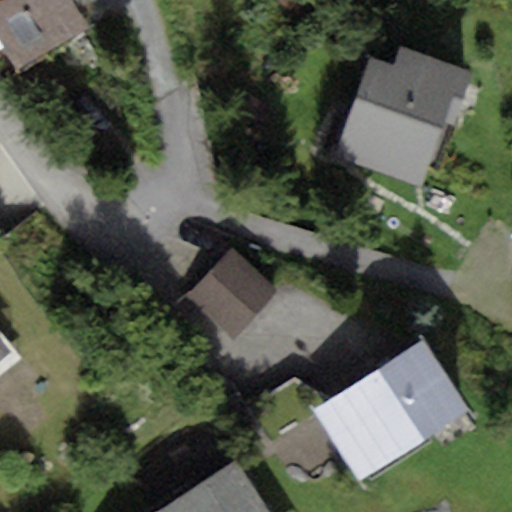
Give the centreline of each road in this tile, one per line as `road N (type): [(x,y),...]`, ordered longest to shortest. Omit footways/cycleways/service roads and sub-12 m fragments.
road 1 (unknown): [(82,212),(199,352),(227,364),(262,350),(284,320)]
road 2 (residential): [(0,115),(82,212),(104,223),(130,222),(170,198)]
